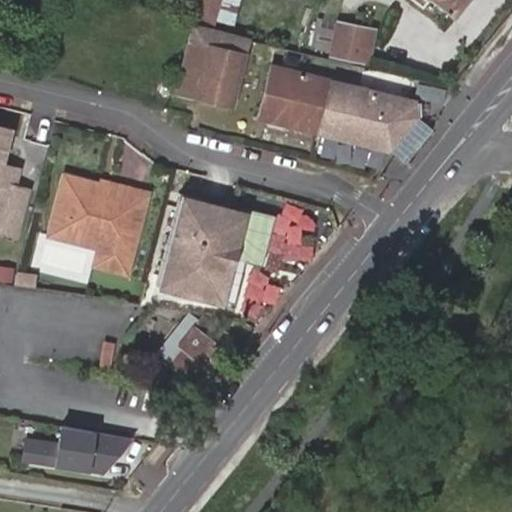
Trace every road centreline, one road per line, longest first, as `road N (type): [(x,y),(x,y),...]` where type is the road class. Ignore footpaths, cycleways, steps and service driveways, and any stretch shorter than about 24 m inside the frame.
road 1 (unclassified): [(0,79),(127,112),(193,157),(336,187),(395,225)]
road 2 (primary): [(395,225),(163,511)]
road 3 (track): [(0,485),(126,504),(134,511)]
